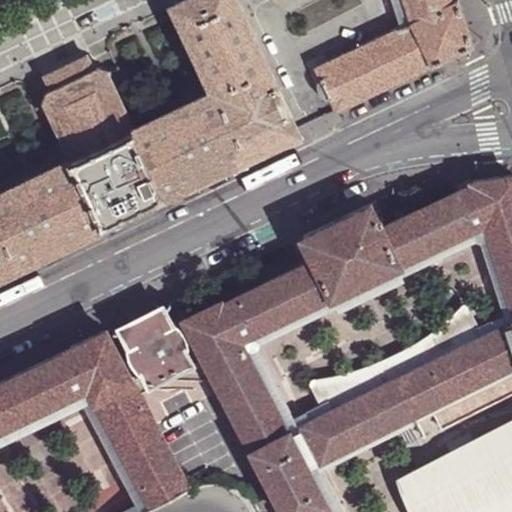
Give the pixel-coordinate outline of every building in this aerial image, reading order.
[(176,4),(218,91),(268,67),(235,0),(185,0),(179,3),(176,4)] [(393,0),(402,27),(412,22),(405,0),(393,0)] [(451,0),(405,0),(412,22),(453,3),(451,0)] [(453,3),(412,22),(433,65),(474,45),(467,26),(458,0),(453,3)] [(433,65),(412,22),(402,27),(316,68),(337,111),(433,65)] [(45,75),(53,91),(95,71),(88,55),(45,75)] [(248,153),(298,129),(268,67),(218,91),(248,153)] [(145,202),(165,192),(136,130),(130,119),(113,83),(108,74),(99,69),(95,71),(53,91),(48,93),(47,101),(47,102),(52,112),(74,158),(105,222),(125,212),(145,202)] [(116,69),(108,74),(113,83),(120,79),(116,69)] [(165,192),(248,153),(218,91),(136,130),(165,192)] [(45,116),(52,112),(47,102),(40,106),(45,116)] [(0,215),(22,261),(105,222),(74,158),(0,193),(0,215)] [(511,175),(474,182),(475,184),(488,222),(511,297),(511,175)] [(475,184),(383,228),(400,264),(488,222),(475,184)] [(146,204),(145,202),(125,212),(126,213),(146,204)] [(337,222),(304,237),(315,260),(333,296),(355,285),(359,295),(367,295),(379,289),(384,284),(379,274),(400,264),(383,228),(372,205),(337,222)] [(0,271),(22,261),(0,215),(0,271)] [(511,511),(511,297),(488,222),(400,264),(379,274),(384,284),(478,239),(483,240),(506,313),(344,394),(348,403),(507,324),(510,323),(511,329),(511,511),(343,511),(320,468),(416,420),(413,415),(323,460),(318,463),(258,347),(242,339),(290,432),(328,504),(332,511),(511,511)] [(315,260),(224,303),(242,339),(333,296),(315,260)] [(333,296),(242,339),(260,343),(359,295),(355,285),(333,296)] [(186,319),(254,449),(290,432),(242,339),(224,303),(223,301),(186,319)] [(511,339),(507,324),(348,403),(304,425),(323,460),(413,415),(511,366),(511,339)] [(0,427),(90,385),(154,507),(190,488),(108,331),(71,348),(72,349),(0,383),(0,427)] [(0,511),(145,511),(154,507),(90,385),(0,427),(0,511)] [(254,449),(286,511),(312,511),(328,504),(290,432),(254,449)]
